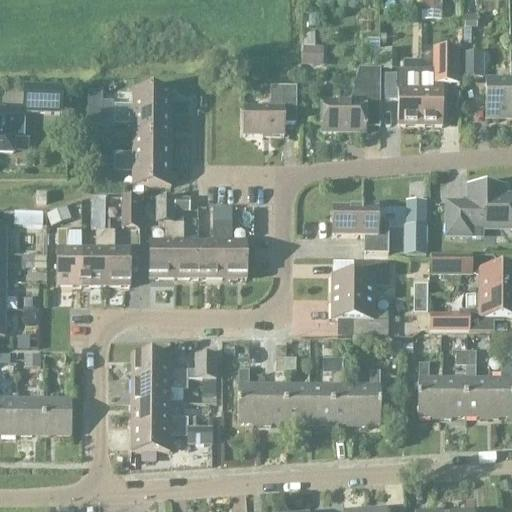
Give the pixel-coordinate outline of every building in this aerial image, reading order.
[(439,27),(439,0),(418,0),(418,26),(439,27)] [(302,69),(322,70),(322,51),(314,51),(314,36),(303,36),(302,69)] [(432,73),(419,73),(418,129),(441,130),(441,87),(457,87),(457,51),(432,51),(432,73)] [(379,72),(394,72),(395,52),(379,52),(379,72)] [(461,55),(461,81),(483,81),(483,56),(461,55)] [(358,71),(350,106),(335,106),(335,103),(321,103),(321,136),(362,136),(362,130),(378,130),(378,71),(358,71)] [(396,129),(418,129),(419,73),(397,72),(397,79),(384,79),(383,103),(396,103),(396,129)] [(508,121),(508,84),(484,84),(484,121),(508,121)] [(23,116),(61,118),(63,90),(24,88),(23,116)] [(242,112),(242,139),(282,139),(282,126),(294,127),(295,90),(269,90),(268,112),(242,112)] [(113,117),(169,118),(170,93),(131,93),(131,108),(113,108),(113,117)] [(101,104),(101,117),(113,117),(113,108),(113,104),(101,104)] [(2,114),(0,114),(0,154),(11,155),(12,140),(21,140),(21,121),(1,120),(2,114)] [(169,118),(113,117),(113,127),(131,127),(131,142),(169,142),(169,118)] [(169,142),(131,142),(131,156),(113,156),(113,165),(169,166),(169,142)] [(169,166),(113,165),(112,175),(131,175),(131,190),(169,190),(169,166)] [(446,208),(446,239),(480,239),(480,231),(511,231),(511,200),(490,200),(490,193),(487,193),(484,191),(475,191),(472,193),(469,193),(468,208),(446,208)] [(35,206),(45,206),(45,196),(35,196),(35,206)] [(89,201),(89,235),(94,235),(94,234),(99,234),(103,234),(104,201),(89,201)] [(138,232),(138,201),(121,201),(121,232),(138,232)] [(174,202),(155,202),(154,226),(163,226),(173,226),(174,226),(174,216),(174,202)] [(189,202),(174,202),(174,216),(188,216),(189,202)] [(426,203),(405,203),(404,229),(402,229),(402,259),(426,259),(426,230),(425,230),(426,203)] [(70,223),(65,210),(45,218),(50,231),(70,223)] [(211,210),(211,226),(211,244),(196,244),(196,283),(220,283),(221,210),(211,210)] [(221,210),(220,283),(245,283),(245,245),(230,245),(230,212),(222,212),(222,210),(221,210)] [(376,226),(376,212),(331,212),(331,240),(362,240),(362,256),(386,257),(387,226),(376,226)] [(13,219),(13,231),(42,232),(43,220),(13,219)] [(172,283),(173,226),(163,226),(163,244),(148,244),(148,282),(172,283)] [(196,283),(196,244),(182,244),(182,226),(174,226),(173,226),(172,283),(196,283)] [(79,290),(79,252),(65,252),(65,233),(55,233),(55,252),(55,290),(79,290)] [(79,252),(79,290),(103,290),(103,234),(99,234),(94,234),(94,235),(94,252),(79,252)] [(113,234),(103,234),(103,290),(128,290),(128,252),(113,252),(113,234)] [(430,279),(471,280),(472,260),(430,259),(430,279)] [(44,272),(44,260),(34,260),(33,272),(44,272)] [(371,302),(371,291),(387,291),(387,266),(351,266),(351,280),(331,279),(330,302),(371,302)] [(511,272),(478,273),(478,297),(511,297),(511,272)] [(412,288),(412,303),(426,303),(426,288),(412,288)] [(511,297),(478,297),(478,314),(458,314),(458,318),(467,318),(467,334),(493,335),(493,322),(511,322),(511,297)] [(34,301),(23,302),(23,312),(35,312),(34,301)] [(371,302),(330,302),(330,324),(337,324),(336,340),(385,341),(386,325),(370,325),(371,302)] [(426,303),(412,303),(412,317),(426,318),(426,303)] [(458,318),(427,318),(427,334),(467,334),(467,318),(458,318)] [(197,340),(195,329),(178,331),(179,342),(197,340)] [(464,356),(463,356),(454,356),(454,370),(464,370),(464,356)] [(465,382),(464,382),(463,421),(477,421),(477,423),(487,423),(487,382),(474,382),(474,356),(464,356),(464,370),(465,370),(465,382)] [(130,383),(186,383),(186,374),(168,374),(168,359),(130,358),(130,383)] [(194,383),(215,383),(215,359),(194,359),(194,383)] [(284,377),(284,362),(274,362),(274,377),(284,377)] [(294,362),(284,362),(284,377),(294,377),(294,362)] [(331,377),(331,362),(321,362),(321,377),(331,377)] [(341,362),(331,362),(331,377),(341,377),(341,362)] [(440,423),(440,382),(427,382),(427,368),(417,368),(417,382),(416,382),(416,421),(430,421),(430,423),(440,423)] [(487,382),(487,423),(496,423),(496,421),(511,421),(511,382),(511,368),(501,368),(500,382),(487,382)] [(259,430),(260,389),(247,389),(247,374),(237,374),(237,388),(236,388),(236,427),(250,428),(250,429),(259,430)] [(355,389),(354,430),(364,430),(364,428),(378,428),(379,389),(378,389),(378,375),(368,375),(368,389),(355,389)] [(440,382),(440,423),(449,423),(449,421),(463,421),(464,382),(440,382)] [(130,383),(130,407),(168,407),(182,407),(182,393),(186,392),(186,383),(130,383)] [(214,400),(214,384),(200,384),(201,400),(214,400)] [(260,389),(259,430),(283,430),(284,389),(260,389)] [(307,389),(284,389),(283,430),(307,430),(307,389)] [(307,389),(307,430),(331,430),(331,389),(307,389)] [(355,389),(331,389),(331,430),(354,430),(355,389)] [(15,402),(0,401),(0,439),(15,439),(15,402)] [(42,402),(15,402),(15,439),(42,440),(42,402)] [(42,402),(42,440),(69,440),(70,403),(42,402)] [(168,407),(130,407),(129,431),(186,431),(186,422),(168,422),(168,407)] [(190,429),(199,429),(199,421),(191,421),(190,429)] [(186,431),(129,431),(129,455),(167,456),(168,441),(186,441),(186,450),(210,450),(210,432),(186,431)]
